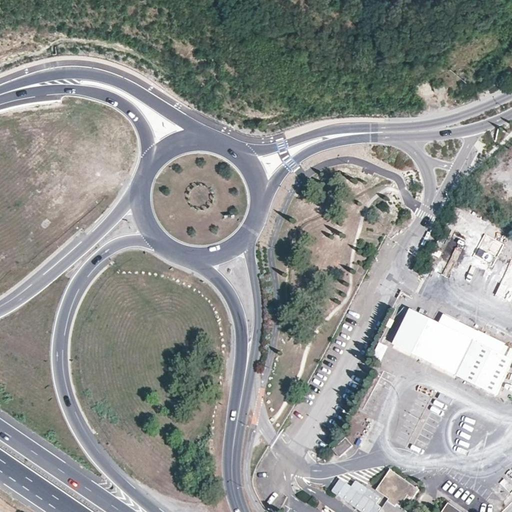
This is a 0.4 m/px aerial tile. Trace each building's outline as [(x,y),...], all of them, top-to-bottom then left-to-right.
[(435,248),(432,255),(437,257),(440,250),(435,248)] [(409,303),(399,298),(394,308),(397,309),(383,337),(457,375),(475,341),(407,307),(409,303)] [(511,358),(475,341),(457,375),(498,395),(511,366),(511,358)] [(380,368),(372,385),(377,387),(385,371),(380,368)] [(441,423),(452,400),(439,394),(429,416),(441,423)] [(347,438),(334,450),(340,457),(353,445),(347,438)] [(420,489),(391,470),(377,490),(390,499),(380,511),(462,511),(449,503),(442,511),(409,511),(401,506),(409,495),(414,498),(420,489)] [(447,475),(438,488),(471,511),(490,511),(493,508),(447,475)]
